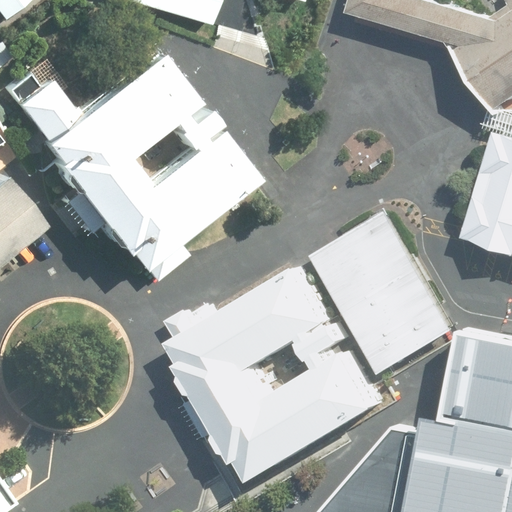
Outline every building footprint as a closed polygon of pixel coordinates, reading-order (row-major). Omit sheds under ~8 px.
[(0,0),(0,13),(16,0),(0,0)] [(146,0),(208,18),(213,0),(146,0)] [(511,0),(358,0),(356,10),(456,39),(503,107),(511,100),(511,0)] [(0,43),(0,60),(9,55),(0,43)] [(24,71),(3,87),(41,136),(37,140),(51,158),(48,160),(119,250),(121,249),(135,267),(140,263),(150,276),(183,251),(173,238),(253,176),(214,126),(140,183),(117,155),(192,97),(154,47),(71,111),(43,76),(33,83),(24,71)] [(201,105),(171,130),(183,144),(213,119),(201,105)] [(511,133),(499,129),(468,234),(511,247),(511,133)] [(0,250),(37,220),(0,174),(0,250)] [(389,209),(315,253),(385,370),(459,326),(389,209)] [(181,338),(177,340),(189,360),(185,362),(243,460),(247,458),(259,478),(264,476),(285,511),(320,491),(298,455),(386,403),(353,349),(273,397),(255,368),(337,319),(304,264),(200,326),(188,306),(169,318),(181,338)] [(341,320),(307,339),(317,357),(351,337),(341,320)] [(511,511),(511,331),(475,325),(457,415),(438,414),(433,434),(398,425),(324,511),(511,511)]
